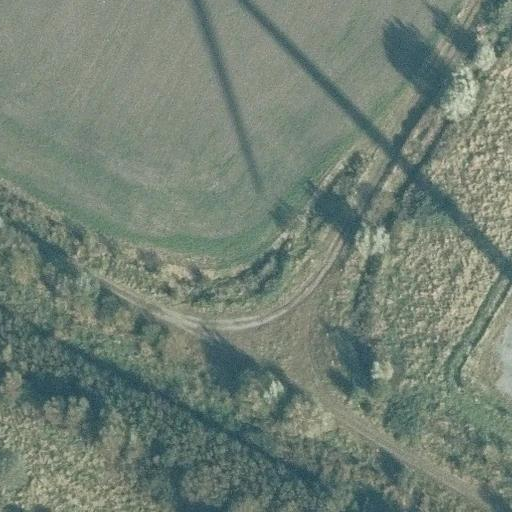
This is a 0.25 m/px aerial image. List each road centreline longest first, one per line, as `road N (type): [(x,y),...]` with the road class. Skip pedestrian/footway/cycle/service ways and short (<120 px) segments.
road 1 (track): [(0,225),(511,511)]
road 2 (track): [(271,377),(489,0)]
road 3 (track): [(0,443),(117,511)]
